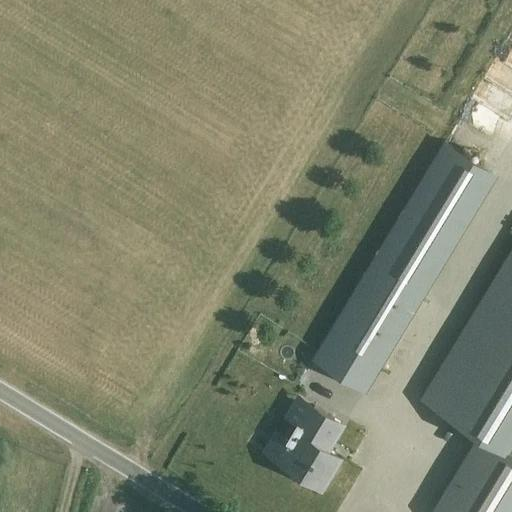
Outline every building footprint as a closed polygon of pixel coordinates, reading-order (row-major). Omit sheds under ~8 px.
[(377,257),(429,289),(498,174),(447,142),(377,257)] [(482,430),(433,510),(435,511),(511,511),(511,255),(425,395),(482,430)] [(377,257),(341,314),(393,346),(429,289),(377,257)] [(393,346),(341,314),(315,355),(367,387),(393,346)] [(306,401),(274,455),(319,482),(337,452),(327,446),(341,422),(306,401)]
